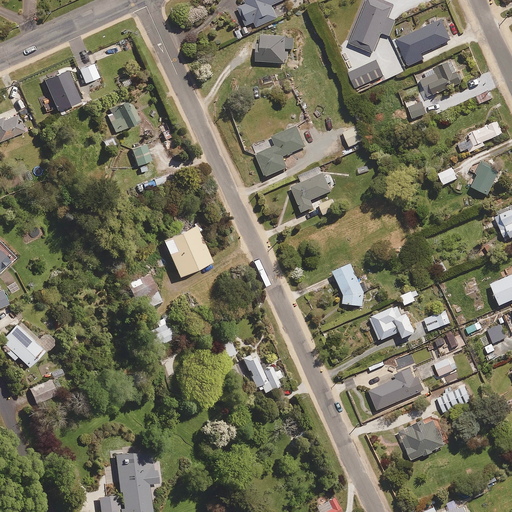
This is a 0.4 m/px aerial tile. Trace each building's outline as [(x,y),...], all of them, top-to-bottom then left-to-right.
[(283,0),(245,0),(246,3),(238,7),(247,25),(255,22),(257,27),(278,18),(272,5),(283,0)] [(388,17),(392,5),(379,0),(367,0),(350,43),(373,52),(381,32),(390,35),(396,20),(388,17)] [(452,39),(442,19),(397,40),(409,66),(424,59),(421,53),(452,39)] [(250,32),(247,26),(238,31),(240,37),(250,32)] [(294,37),(262,35),(261,45),(258,45),(257,61),(287,63),(287,48),(293,49),(294,37)] [(384,75),(377,60),(350,72),(356,87),(384,75)] [(454,72),(449,62),(424,73),(426,78),(421,80),(428,97),(463,82),(459,70),(454,72)] [(97,77),(92,63),(79,69),(84,82),(97,77)] [(79,99),(66,70),(43,79),(55,109),(79,99)] [(492,99),(490,91),(477,96),(480,103),(492,99)] [(139,121),(130,100),(110,109),(112,113),(107,115),(115,132),(139,121)] [(427,113),(422,102),(409,107),(414,118),(427,113)] [(0,140),(23,130),(14,109),(0,114),(0,140)] [(503,133),(498,121),(469,133),(471,140),(459,145),(461,152),(469,148),(470,152),(485,146),(483,142),(503,133)] [(172,137),(167,125),(160,128),(165,139),(172,137)] [(306,146),(298,126),(273,137),(276,146),(256,154),(266,176),(288,167),(283,156),(306,146)] [(364,140),(358,126),(344,132),(350,146),(364,140)] [(117,143),(115,136),(103,141),(106,147),(117,143)] [(150,160),(145,144),(131,149),(136,165),(150,160)] [(469,170),(478,174),(476,178),(474,177),(469,186),(489,195),(501,170),(481,160),(472,165),(469,170)] [(332,191),(320,165),(297,175),(301,183),(292,187),(303,212),(314,207),(311,200),(332,191)] [(458,178),(453,167),(439,174),(444,185),(458,178)] [(171,180),(169,174),(153,177),(154,184),(171,180)] [(338,209),(334,199),(320,204),(324,215),(338,209)] [(506,240),(511,237),(511,205),(495,213),(506,240)] [(201,229),(198,224),(162,239),(177,276),(211,262),(198,230),(201,229)] [(0,269),(9,261),(0,252),(0,269)] [(446,271),(442,259),(436,262),(440,273),(446,271)] [(361,283),(352,263),(335,271),(345,295),(344,303),(362,306),(365,293),(365,292),(369,289),(364,281),(361,283)] [(485,272),(483,265),(474,267),(477,275),(485,272)] [(153,283),(149,273),(126,283),(139,311),(165,299),(157,282),(153,283)] [(511,275),(492,284),(501,305),(511,300),(511,275)] [(455,292),(447,278),(441,282),(449,296),(455,292)] [(405,305),(416,300),(415,298),(419,296),(417,290),(402,296),(405,305)] [(403,315),(399,305),(371,318),(381,340),(402,331),(405,338),(416,333),(408,313),(403,315)] [(450,323),(445,311),(436,315),(441,326),(450,323)] [(173,338),(163,317),(155,320),(158,326),(150,330),(157,345),(173,338)] [(482,327),(478,319),(465,326),(469,334),(482,327)] [(32,334),(19,321),(0,339),(0,340),(5,346),(2,349),(13,360),(17,356),(27,366),(53,341),(44,332),(36,339),(32,334)] [(507,338),(501,324),(488,330),(494,343),(507,338)] [(458,345),(452,332),(447,334),(453,348),(458,345)] [(443,335),(435,339),(439,347),(447,342),(443,335)] [(494,350),(487,336),(480,340),(488,353),(494,350)] [(235,352),(228,338),(217,344),(224,358),(235,352)] [(262,369),(255,352),(242,357),(256,390),(262,388),(263,392),(279,385),(277,379),(282,377),(279,371),(274,373),(271,366),(262,369)] [(445,385),(458,379),(454,369),(457,367),(455,362),(451,364),(448,357),(435,363),(445,385)] [(64,373),(62,368),(51,373),(54,379),(64,373)] [(416,380),(411,369),(395,375),(397,379),(370,390),(378,410),(425,390),(420,378),(416,380)] [(57,379),(51,382),(50,380),(29,389),(35,403),(54,395),(63,391),(57,379)] [(472,400),(465,386),(438,398),(444,412),(472,400)] [(413,460),(424,455),(425,457),(435,452),(434,450),(445,445),(434,420),(425,425),(423,421),(400,432),(413,460)] [(150,511),(146,483),(157,482),(151,450),(113,456),(118,492),(120,492),(122,507),(119,507),(117,495),(97,497),(99,511),(150,511)] [(340,511),(341,511),(334,497),(327,501),(329,506),(318,511),(340,511)]
